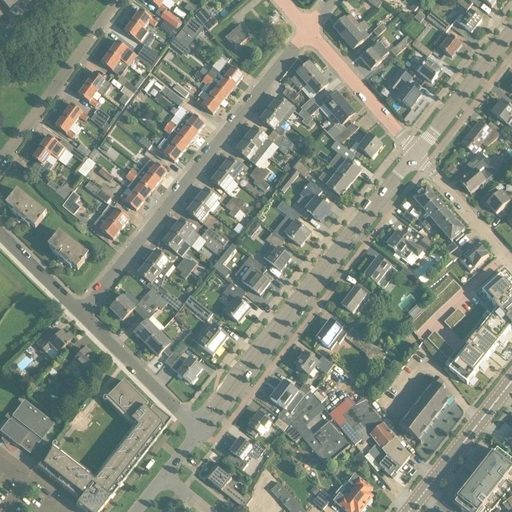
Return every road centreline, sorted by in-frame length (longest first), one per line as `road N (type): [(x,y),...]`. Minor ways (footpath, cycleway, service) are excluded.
road 1 (residential): [(81,315),(305,29)]
road 2 (residential): [(286,321),(417,153)]
road 3 (residential): [(0,161),(117,0)]
road 4 (residential): [(417,153),(305,29)]
road 5 (residential): [(200,430),(81,315)]
road 6 (secondary): [(409,511),(511,381)]
road 7 (residential): [(417,153),(511,32)]
road 8 (residential): [(511,262),(417,153)]
road 9 (residential): [(286,321),(215,400),(200,430)]
road 10 (residential): [(200,430),(286,321)]
